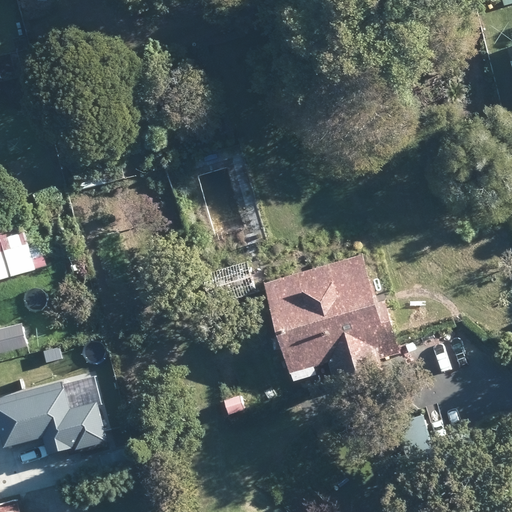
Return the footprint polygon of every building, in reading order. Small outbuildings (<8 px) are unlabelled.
[(87,192),(108,187),(105,174),(84,179),(87,192)] [(182,207),(174,183),(156,188),(158,192),(153,194),(160,214),(182,207)] [(45,206),(65,199),(61,187),(41,194),(45,206)] [(0,281),(41,271),(28,222),(0,229),(0,281)] [(198,248),(194,238),(182,242),(186,253),(198,248)] [(390,301),(387,295),(371,257),(318,273),(297,279),(273,287),(300,377),(340,365),(347,387),(388,374),(382,353),(408,345),(390,301)] [(258,275),(256,267),(254,262),(220,272),(229,303),(263,293),(258,275)] [(5,355),(35,348),(30,326),(23,327),(0,332),(3,348),(5,355)] [(236,416),(252,411),(248,398),(232,402),(236,416)] [(74,472),(129,456),(121,428),(106,432),(99,409),(59,420),(71,464),(74,472)] [(0,511),(25,511),(22,500),(0,506),(0,511)]
